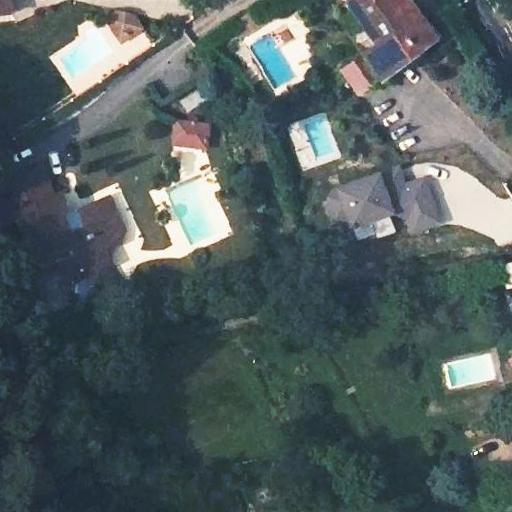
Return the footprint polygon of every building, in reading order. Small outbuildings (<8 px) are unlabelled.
[(438,42),(408,0),(350,0),(343,5),(372,46),(358,56),(379,84),(438,42)] [(257,8),(226,25),(236,42),(266,25),(257,8)] [(115,10),(104,18),(120,41),(141,27),(133,14),(115,10)] [(379,84),(358,56),(341,69),(362,97),(379,84)] [(205,131),(171,126),(168,150),(202,155),(205,131)] [(420,181),(427,179),(422,161),(416,163),(420,181)] [(429,226),(456,220),(446,175),(427,179),(420,181),(416,163),(355,176),(348,188),(352,208),(367,205),(368,213),(412,204),(426,213),(429,226)] [(27,178),(0,190),(0,220),(5,232),(18,227),(35,267),(52,260),(65,289),(66,289),(74,308),(84,307),(103,299),(103,297),(104,295),(112,292),(104,273),(105,272),(99,257),(117,249),(120,233),(106,200),(72,214),(64,212),(57,197),(52,200),(42,179),(30,184),(27,178)] [(506,288),(511,286),(511,264),(501,267),(506,288)]
